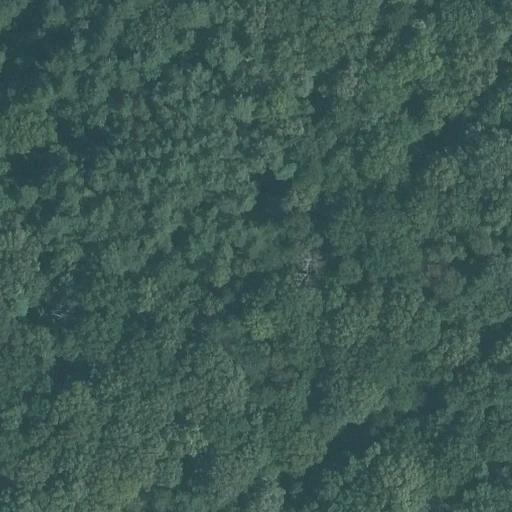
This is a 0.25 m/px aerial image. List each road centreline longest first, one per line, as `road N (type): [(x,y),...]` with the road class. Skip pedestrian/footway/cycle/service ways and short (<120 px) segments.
road 1 (track): [(383,167),(362,240),(305,308),(155,393),(91,401),(33,383),(0,387)]
road 2 (track): [(377,392),(309,456),(207,511)]
road 3 (track): [(373,0),(361,78),(363,132),(383,167)]
road 4 (track): [(383,167),(445,303)]
